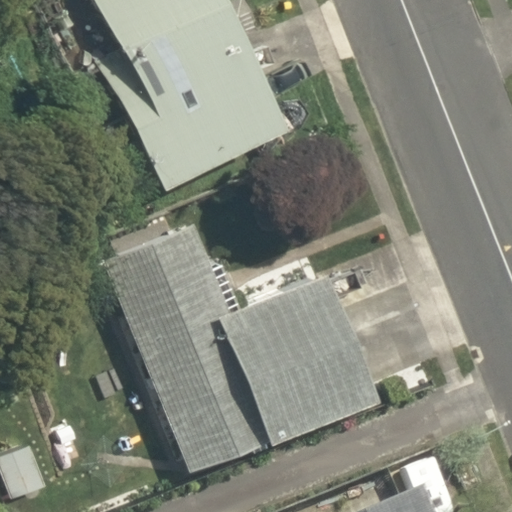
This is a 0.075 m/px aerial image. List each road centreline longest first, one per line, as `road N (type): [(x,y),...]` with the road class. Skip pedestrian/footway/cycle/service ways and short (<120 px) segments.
road 1 (tertiary): [(511,294),(398,0)]
road 2 (unknown): [(511,400),(238,511)]
